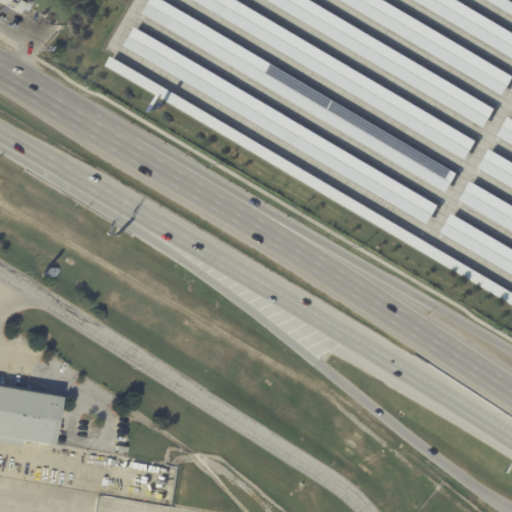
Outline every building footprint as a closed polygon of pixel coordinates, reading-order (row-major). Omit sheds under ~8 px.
[(28,6),(25,11),(21,9),(26,0),(28,0),(31,2),(28,6)] [(149,0),(163,0),(456,173),(445,191),(143,13),(149,0)] [(237,0),(195,0),(464,159),(475,141),(237,0)] [(310,0),(494,108),(483,127),(268,0),(310,0)] [(384,0),(511,75),(511,77),(502,94),(341,0),(384,0)] [(511,32),(457,0),(413,0),(511,57),(511,32)] [(488,0),(511,14),(511,2),(508,0),(488,0)] [(134,26),(437,205),(426,224),(123,45),(134,26)] [(111,56),(511,291),(511,304),(106,66),(111,56)] [(511,118),(507,116),(496,135),(511,144),(511,118)] [(488,149),(511,163),(511,187),(478,167),(488,149)] [(469,181),(511,206),(511,230),(458,199),(469,181)] [(511,249),(451,213),(440,231),(511,273),(511,249)] [(0,436),(0,388),(54,398),(46,445),(0,436)]
